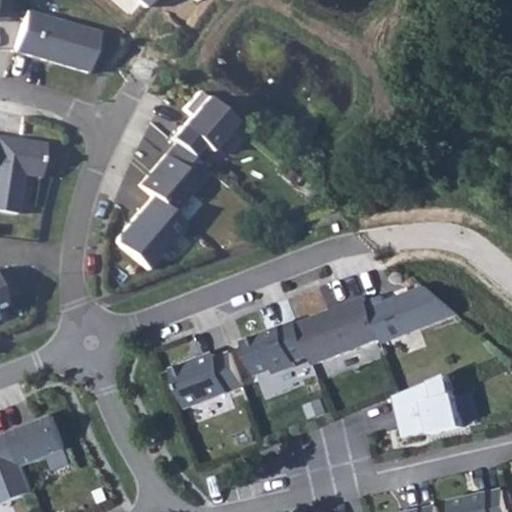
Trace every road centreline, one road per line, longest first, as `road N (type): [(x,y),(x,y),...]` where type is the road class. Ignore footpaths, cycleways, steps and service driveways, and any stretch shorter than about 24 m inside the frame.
road 1 (residential): [(89,341),(368,243)]
road 2 (residential): [(511,449),(228,511)]
road 3 (residential): [(89,341),(75,304),(73,255),(112,122)]
road 4 (residential): [(161,503),(89,341)]
road 5 (residential): [(511,278),(451,237),(368,243)]
